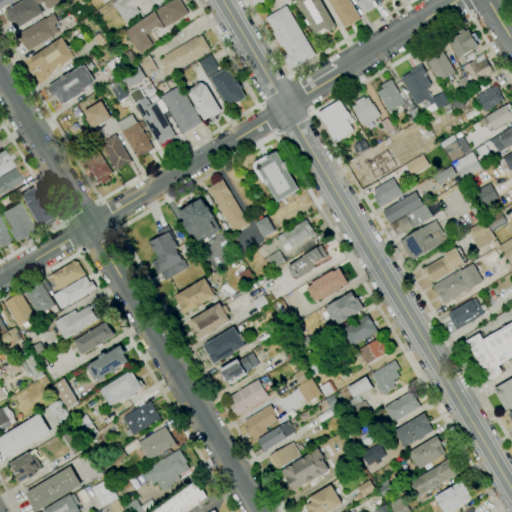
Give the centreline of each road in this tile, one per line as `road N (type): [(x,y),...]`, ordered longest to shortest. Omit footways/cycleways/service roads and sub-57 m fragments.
road 1 (tertiary): [(222,0),(511,490)]
road 2 (residential): [(0,281),(287,108)]
road 3 (residential): [(259,511),(93,228)]
road 4 (residential): [(93,228),(0,72)]
road 5 (residential): [(337,75),(461,0)]
